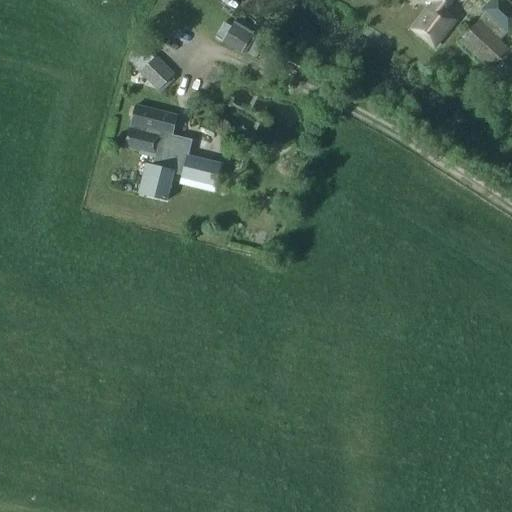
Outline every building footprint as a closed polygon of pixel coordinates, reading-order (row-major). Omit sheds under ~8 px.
[(434,48),(455,22),(443,13),(453,0),(427,0),(432,3),(411,29),(434,48)] [(492,0),(482,11),(486,14),(460,41),(490,71),(492,70),(501,80),(511,68),(511,53),(509,50),(511,47),(511,37),(510,35),(511,32),(511,5),(506,0),(492,0)] [(224,22),(216,35),(224,40),(232,27),(224,22)] [(242,51),(252,36),(233,25),(224,40),(242,51)] [(158,91),(173,77),(154,58),(140,73),(158,91)] [(152,166),(143,197),(166,203),(174,175),(178,156),(180,148),(171,145),(173,137),(178,118),(136,107),(130,129),(131,129),(126,149),(141,152),(140,154),(156,159),(153,167),(152,166)] [(182,177),(181,180),(215,189),(221,166),(187,158),(186,159),(178,156),(174,175),(182,177)]
